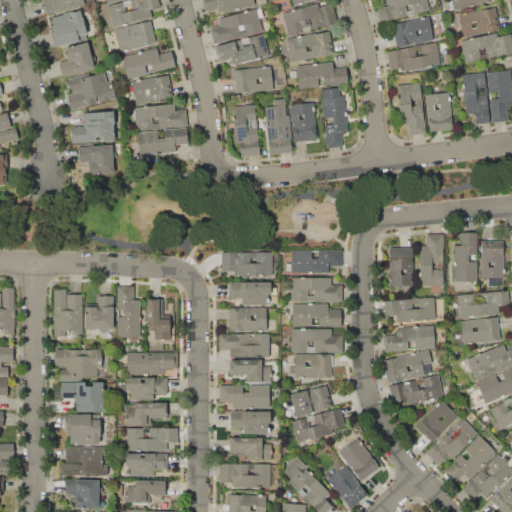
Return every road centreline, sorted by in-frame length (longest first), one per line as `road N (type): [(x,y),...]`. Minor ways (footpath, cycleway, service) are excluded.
road 1 (residential): [(184,0),(223,163),(254,176),(511,144)]
road 2 (residential): [(374,226),(366,259),(377,400),(419,479),(453,511)]
road 3 (residential): [(183,268),(206,294),(199,511)]
road 4 (residential): [(43,265),(35,511)]
road 5 (residential): [(183,268),(0,264)]
road 6 (residential): [(17,0),(42,110),(45,175)]
road 7 (residential): [(353,0),(376,162)]
road 8 (residential): [(511,206),(403,214),(374,226)]
